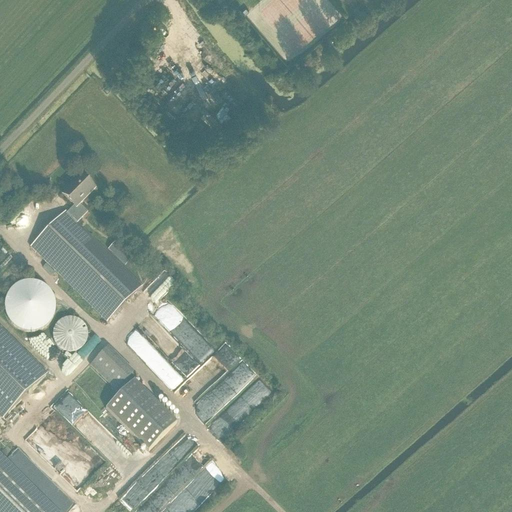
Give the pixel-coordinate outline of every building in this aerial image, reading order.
[(67,214),(77,224),(88,213),(80,205),(95,190),(81,176),(62,195),(74,207),(67,214)] [(67,214),(66,212),(31,248),(106,323),(142,287),(77,224),(67,214)] [(133,259),(116,242),(108,250),(125,267),(133,259)] [(165,270),(144,291),(157,303),(177,281),(165,270)] [(5,304),(5,305),(5,307),(5,308),(5,309),(5,311),(6,312),(6,313),(6,314),(7,316),(8,317),(9,320),(11,322),(12,324),(14,325),(17,327),(18,328),(20,329),(22,330),(24,330),(26,330),(28,331),(30,331),(33,331),(35,330),(37,330),(40,329),(42,328),(44,327),(46,325),(48,323),(49,322),(51,320),(52,317),(53,317),(54,315),(54,312),(55,311),(55,309),(55,308),(55,307),(55,305),(55,303),(55,301),(55,300),(54,298),(54,297),(54,296),(53,294),(52,294),(51,291),(49,289),(48,288),(47,287),(46,286),(44,284),(43,283),(41,283),(40,282),(37,281),(34,280),(32,280),(30,280),(28,280),(26,280),(24,281),(22,281),(20,282),(17,283),(15,285),(14,286),(12,288),(10,290),(9,291),(8,292),(8,293),(7,294),(6,296),(6,297),(6,298),(5,300),(5,301),(5,303),(5,304)] [(163,322),(178,338),(182,334),(188,339),(196,331),(176,310),(163,322)] [(87,337),(87,334),(87,331),(86,329),(85,326),(83,324),(81,322),(78,320),(75,319),(72,319),(69,318),(66,319),(64,320),(61,321),(59,323),(57,325),(55,328),(54,331),(53,334),(53,337),(54,340),(55,342),(56,345),(58,347),(60,349),(63,351),(66,352),(69,352),(72,353),(75,352),(77,351),(80,350),(82,348),(84,346),(86,343),(87,340),(87,337)] [(47,375),(0,328),(0,416),(3,419),(47,375)] [(90,366),(116,391),(133,374),(107,349),(90,366)] [(177,423),(149,396),(134,381),(106,410),(149,452),(177,423)] [(54,511),(0,457),(0,511),(54,511)]
